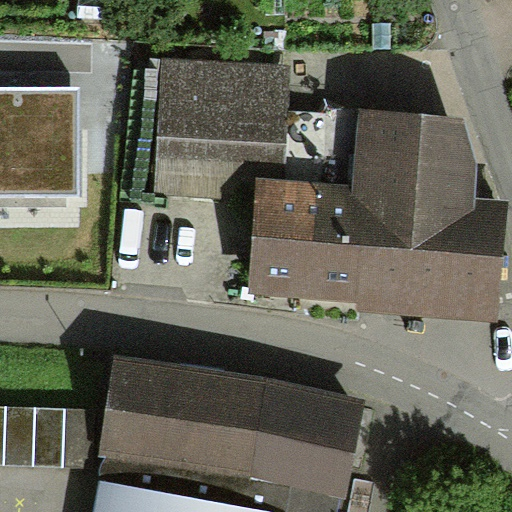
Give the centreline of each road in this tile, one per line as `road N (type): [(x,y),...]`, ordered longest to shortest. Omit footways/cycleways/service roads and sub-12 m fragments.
road 1 (tertiary): [(0,313),(330,349),(511,438)]
road 2 (residential): [(464,0),(511,145)]
